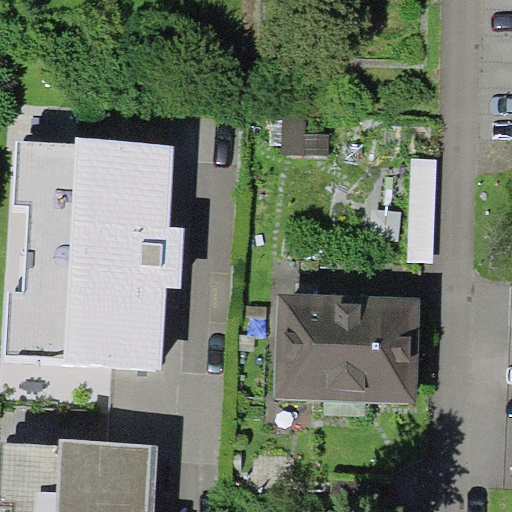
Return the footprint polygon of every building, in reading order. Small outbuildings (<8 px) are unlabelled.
[(182,167),(21,157),(9,360),(170,370),(182,167)] [(405,265),(426,266),(430,167),(409,166),(405,265)] [(355,402),(403,404),(407,315),(361,313),(361,297),(326,296),(326,311),(279,308),(275,399),(324,401),(323,416),(354,417),(355,402)] [(163,511),(166,465),(5,455),(1,511),(163,511)] [(326,482),(325,511),(384,511),(386,486),(326,482)]
